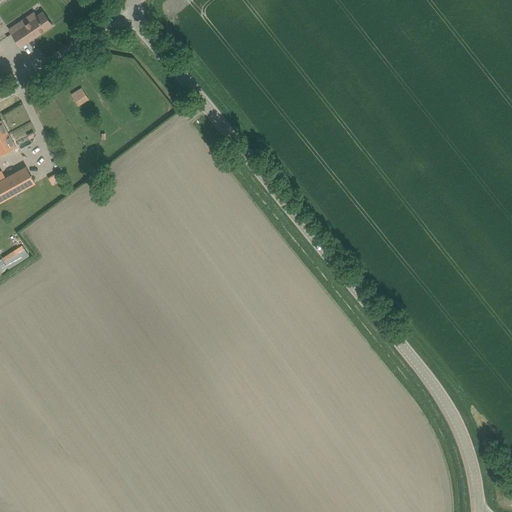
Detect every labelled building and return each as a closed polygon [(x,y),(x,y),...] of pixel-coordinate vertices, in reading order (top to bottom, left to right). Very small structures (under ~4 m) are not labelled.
[(53,25),(43,11),(36,15),(34,12),(9,29),(21,46),(53,25)] [(76,102),(86,95),(81,88),(71,94),(76,102)] [(0,154),(16,146),(6,129),(1,120),(0,120),(0,154)] [(0,202),(36,183),(26,166),(0,180),(0,202)] [(0,257),(0,272),(29,255),(22,243),(0,257)]
